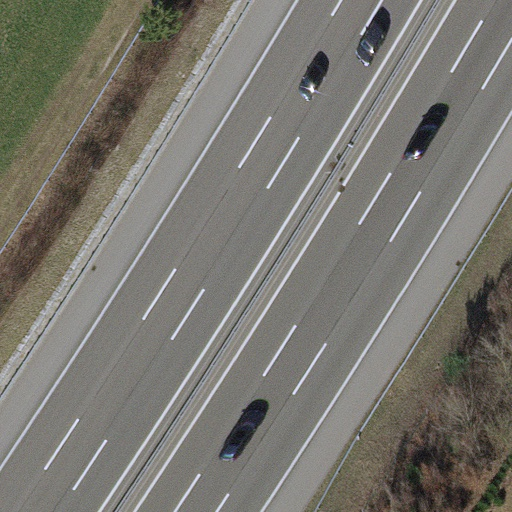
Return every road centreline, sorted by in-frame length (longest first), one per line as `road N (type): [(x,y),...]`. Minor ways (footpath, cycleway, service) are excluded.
road 1 (motorway): [(361,0),(36,511)]
road 2 (motorway): [(200,511),(511,11)]
